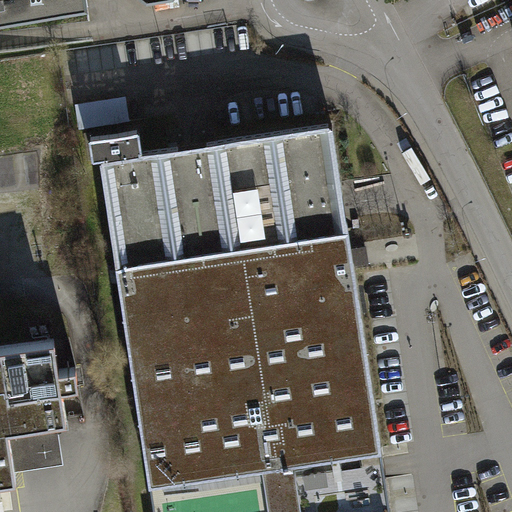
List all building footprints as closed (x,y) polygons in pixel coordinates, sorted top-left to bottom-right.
[(0,0),(0,23),(88,11),(87,0),(0,0)] [(75,105),(79,131),(131,123),(127,97),(75,105)] [(382,447),(334,128),(141,157),(138,134),(90,141),(93,163),(102,162),(150,482),(263,465),(295,460),(382,447)] [(0,476),(15,474),(14,464),(60,457),(55,420),(67,418),(62,387),(80,385),(77,367),(61,369),(56,338),(0,346),(0,476)] [(390,511),(382,447),(295,460),(302,511),(390,511)] [(263,465),(269,511),(302,511),(295,460),(263,465)] [(150,482),(153,511),(269,511),(263,465),(150,482)]
